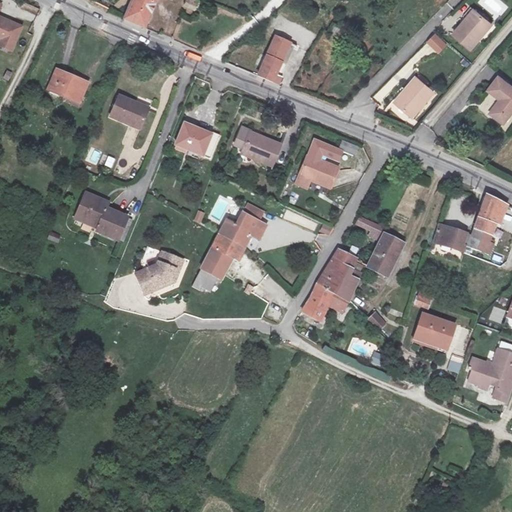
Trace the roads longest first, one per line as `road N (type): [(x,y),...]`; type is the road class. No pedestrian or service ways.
road 1 (residential): [(511,438),(352,371),(284,332),(392,142)]
road 2 (tertiary): [(392,142),(53,0)]
road 3 (unknown): [(349,125),(371,87),(456,0)]
road 4 (unknown): [(410,150),(511,41)]
road 5 (tertiary): [(511,196),(392,142)]
